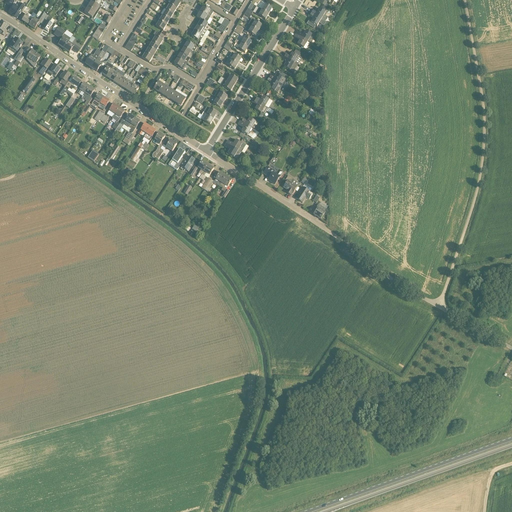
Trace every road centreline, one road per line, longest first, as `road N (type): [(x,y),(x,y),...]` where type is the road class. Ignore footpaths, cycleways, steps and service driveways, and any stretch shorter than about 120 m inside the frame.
road 1 (unclassified): [(438,305),(481,156),(480,98),(462,0)]
road 2 (unclassified): [(438,305),(205,154)]
road 3 (residential): [(205,154),(0,15)]
road 4 (primary): [(511,439),(306,511)]
road 5 (primary): [(326,511),(511,445)]
road 6 (residential): [(205,154),(291,8)]
road 7 (track): [(371,511),(498,469)]
